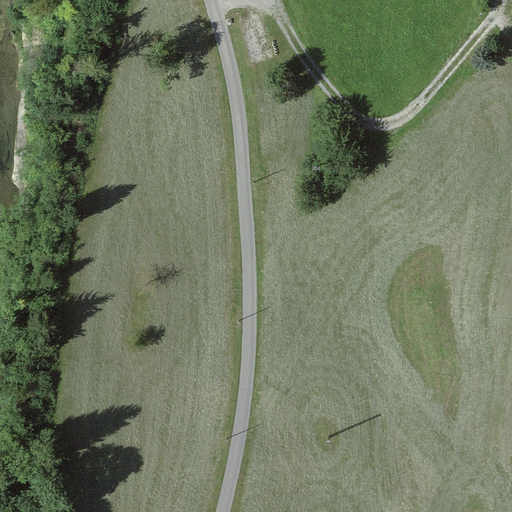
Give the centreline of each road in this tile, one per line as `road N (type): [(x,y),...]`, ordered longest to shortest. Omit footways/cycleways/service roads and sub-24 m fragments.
road 1 (unclassified): [(212,0),(235,85),(250,265),(242,427),(222,511)]
road 2 (track): [(276,0),(301,53),(339,101),(367,123),(388,124),(411,113),(492,17),(497,0)]
